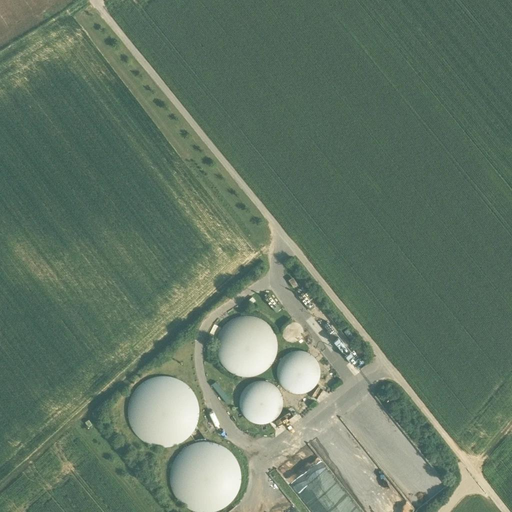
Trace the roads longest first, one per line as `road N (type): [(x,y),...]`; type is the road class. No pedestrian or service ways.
road 1 (track): [(504,511),(92,0)]
road 2 (track): [(0,490),(283,237)]
